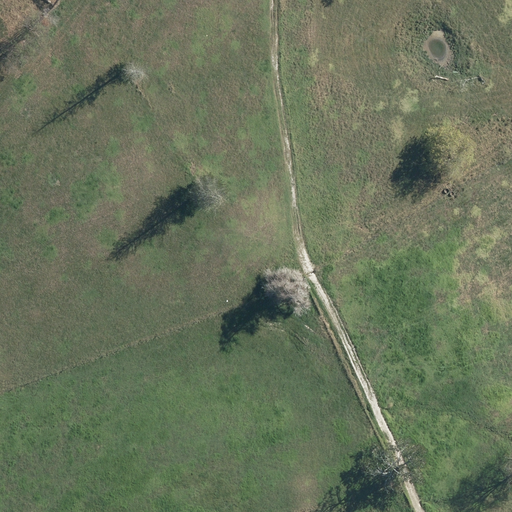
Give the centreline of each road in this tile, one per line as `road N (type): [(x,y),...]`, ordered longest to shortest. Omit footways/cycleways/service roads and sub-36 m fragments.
road 1 (unknown): [(407,0),(243,388),(183,486),(181,511)]
road 2 (unknown): [(243,388),(356,424),(425,413),(511,378)]
